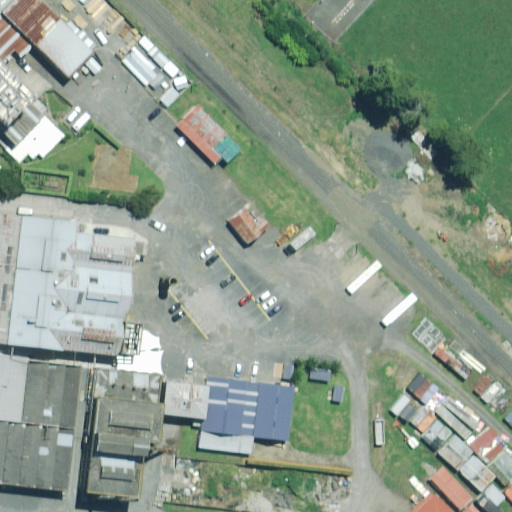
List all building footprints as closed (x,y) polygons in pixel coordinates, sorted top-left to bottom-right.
[(80,46),(37,0),(0,0),(0,3),(59,66),(80,46)] [(36,68),(0,29),(0,93),(4,98),(36,68)] [(202,137),(187,120),(172,134),(187,150),(202,137)] [(222,135),(215,128),(205,139),(212,145),(222,135)] [(225,156),(218,149),(202,164),(209,171),(225,156)] [(206,181),(214,189),(230,175),(235,181),(244,173),(231,159),(206,181)] [(131,240),(72,233),(73,223),(0,214),(0,344),(116,358),(121,310),(123,310),(131,240)] [(357,303),(316,261),(295,281),(336,323),(357,303)] [(333,320),(287,284),(270,306),(315,342),(333,320)] [(402,355),(392,344),(371,364),(382,375),(402,355)] [(78,366),(0,357),(0,485),(64,492),(78,366)] [(426,377),(414,366),(400,381),(412,392),(426,377)] [(159,376),(93,370),(80,496),(130,501),(136,443),(152,444),(159,376)] [(257,385),(209,380),(202,452),(250,457),(252,438),(257,385)] [(290,388),(257,385),(252,438),(284,442),(290,388)]
